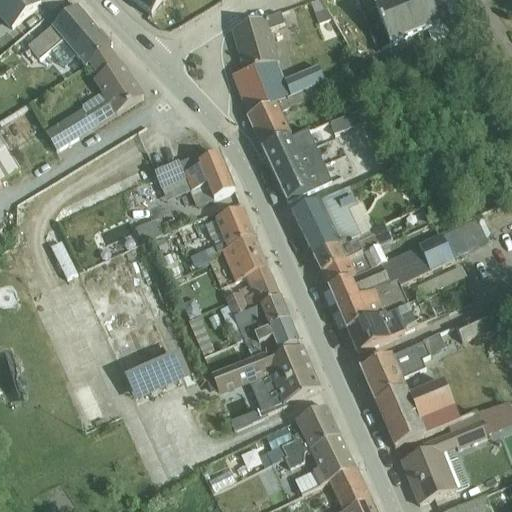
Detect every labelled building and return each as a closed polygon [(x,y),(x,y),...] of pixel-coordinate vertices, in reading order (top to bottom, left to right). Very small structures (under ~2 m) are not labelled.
[(57,0),(41,0),(49,8),(57,0)] [(160,0),(132,0),(168,38),(220,0),(169,0),(165,5),(160,0)] [(444,16),(438,0),(403,0),(382,8),(396,46),(436,31),(441,43),(465,35),(456,11),(444,16)] [(40,127),(58,148),(159,84),(75,1),(31,41),(42,51),(64,34),(114,96),(83,113),(75,104),(40,127)] [(283,76),(271,1),(238,24),(229,47),(231,71),(318,267),(355,251),(314,156),(367,131),(357,111),(306,131),(295,107),(339,90),(328,61),(283,76)] [(0,193),(21,180),(0,146),(0,193)] [(226,207),(236,203),(220,168),(216,170),(208,153),(162,174),(172,197),(213,179),(226,207)] [(400,188),(402,176),(388,173),(386,186),(400,188)] [(69,249),(90,243),(84,224),(64,230),(69,249)] [(301,407),(323,398),(247,228),(227,237),(249,286),(259,282),(271,310),(242,323),(251,341),(278,329),(289,353),(222,382),(231,403),(288,377),(301,407)] [(438,236),(330,285),(403,446),(511,396),(511,363),(421,404),(409,378),(441,363),(426,330),(394,344),(384,323),(407,313),(405,309),(396,287),(450,262),(440,239),(438,236)] [(191,272),(220,265),(217,252),(189,259),(191,272)] [(190,322),(201,317),(194,302),(182,307),(190,322)] [(461,332),(464,344),(504,335),(501,323),(461,332)] [(184,355),(128,378),(138,404),(195,381),(184,355)] [(373,511),(333,422),(312,431),(318,444),(289,456),(296,472),(325,459),(348,511),(373,511)] [(451,439),(405,460),(427,510),(460,495),(444,461),(458,454),(451,439)] [(77,495),(87,490),(79,474),(69,479),(77,495)] [(206,483),(210,496),(232,487),(227,475),(206,483)] [(488,511),(484,501),(457,511),(488,511)]
